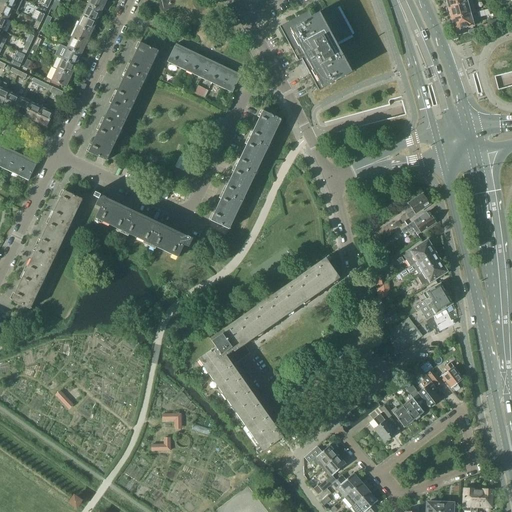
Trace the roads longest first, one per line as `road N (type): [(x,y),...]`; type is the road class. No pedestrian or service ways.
road 1 (residential): [(58,155),(187,211),(251,88),(275,74)]
road 2 (secondary): [(441,156),(511,454)]
road 3 (secondary): [(511,416),(477,151)]
road 4 (residential): [(375,474),(454,417),(461,420),(467,469),(393,497)]
road 5 (residential): [(241,363),(273,411),(369,342)]
road 6 (residential): [(58,155),(132,0)]
road 7 (residential): [(369,342),(330,178)]
road 8 (secondary): [(400,4),(414,18),(462,127)]
road 9 (residential): [(0,278),(58,155)]
road 10 (secondary): [(400,4),(435,134)]
road 11 (secondary): [(468,125),(422,0)]
